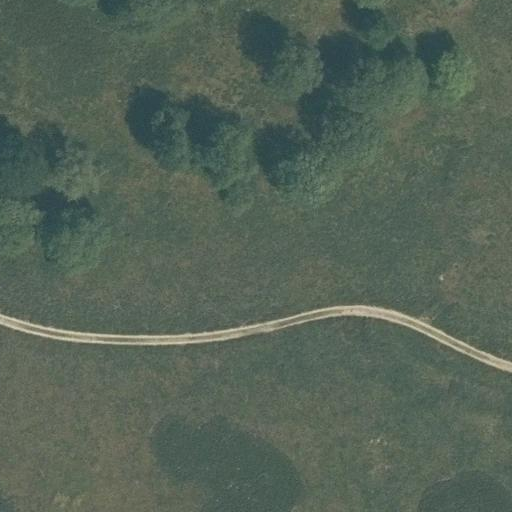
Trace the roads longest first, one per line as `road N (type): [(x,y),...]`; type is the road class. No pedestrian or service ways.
road 1 (track): [(0,322),(55,339),(192,344),(367,309),(511,368)]
road 2 (track): [(423,330),(511,223)]
